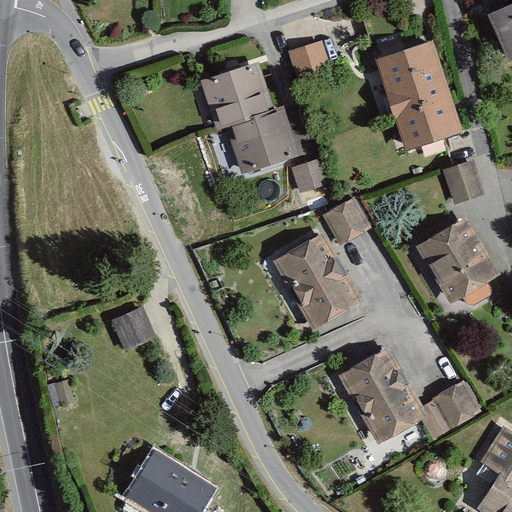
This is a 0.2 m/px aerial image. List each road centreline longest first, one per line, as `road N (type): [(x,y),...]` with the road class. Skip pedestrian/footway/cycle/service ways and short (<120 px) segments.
road 1 (residential): [(0,3),(55,24),(89,70),(279,476),(308,511)]
road 2 (secondary): [(39,511),(0,298)]
